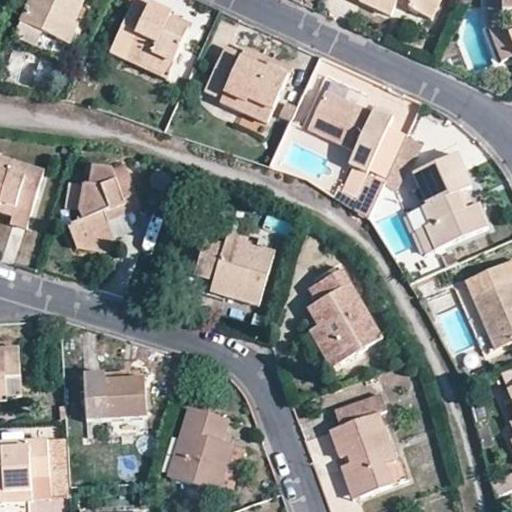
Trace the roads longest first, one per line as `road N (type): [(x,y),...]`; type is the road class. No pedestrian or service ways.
road 1 (residential): [(0,282),(229,352),(265,384),(309,511)]
road 2 (residential): [(511,130),(236,0)]
